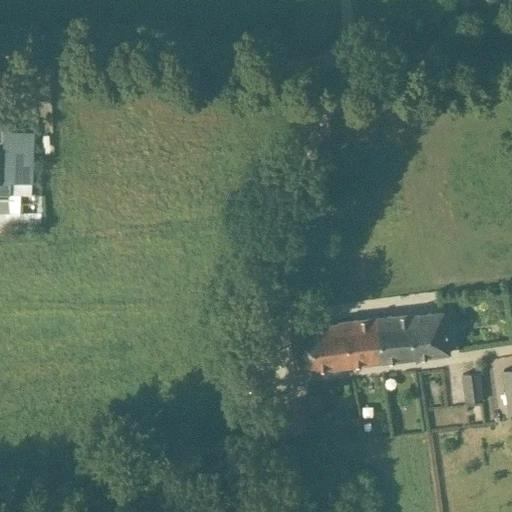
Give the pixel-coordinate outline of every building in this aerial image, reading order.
[(33,183),(35,132),(3,131),(3,151),(0,151),(0,202),(10,203),(10,194),(31,195),(31,183),(33,183)] [(0,222),(42,222),(42,212),(0,212),(0,222)] [(339,322),(340,323),(291,330),(297,371),(449,352),(444,311),(411,316),(410,313),(339,322)] [(480,372),(462,374),(465,402),(483,400),(480,372)] [(281,434),(291,432),(306,429),(302,401),(287,403),(288,411),(278,413),(281,434)] [(371,511),(368,489),(360,490),(362,506),(361,506),(362,511),(335,511),(335,507),(332,507),(330,494),(326,495),(327,508),(316,509),(316,511),(371,511)]
